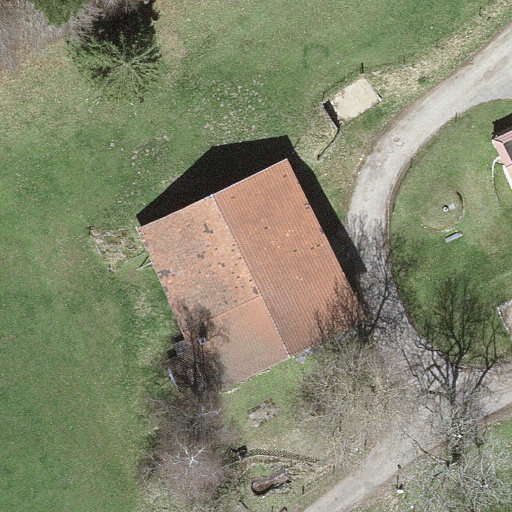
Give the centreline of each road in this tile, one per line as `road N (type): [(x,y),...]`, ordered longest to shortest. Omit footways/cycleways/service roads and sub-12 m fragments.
road 1 (unclassified): [(444,418),(381,306),(365,221),(376,176),(396,145),(511,40)]
road 2 (track): [(511,385),(444,418),(319,511)]
